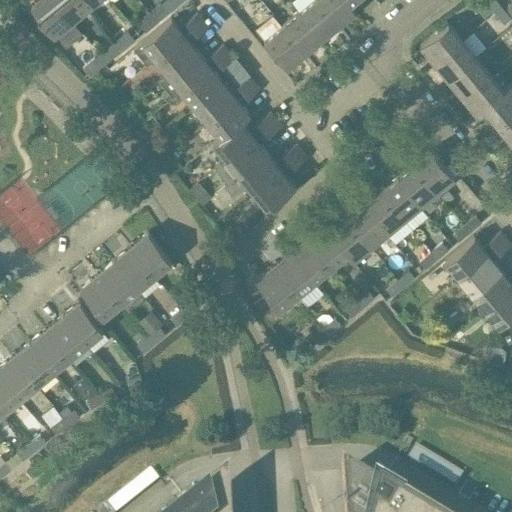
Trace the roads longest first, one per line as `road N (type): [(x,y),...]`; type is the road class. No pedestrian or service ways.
road 1 (residential): [(346,168),(209,0)]
road 2 (residential): [(229,263),(346,168)]
road 3 (residential): [(511,211),(423,105)]
road 4 (residential): [(423,105),(384,48),(388,34),(430,0)]
